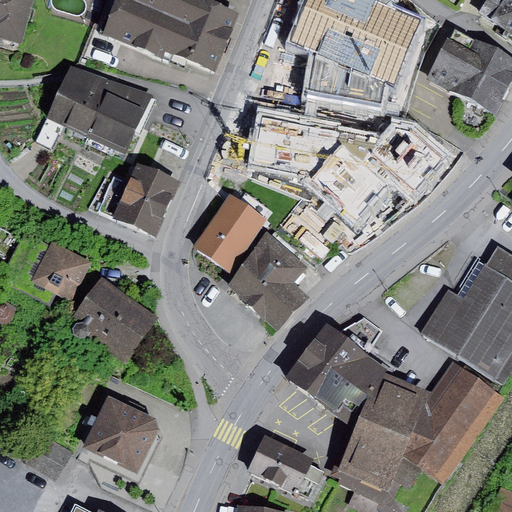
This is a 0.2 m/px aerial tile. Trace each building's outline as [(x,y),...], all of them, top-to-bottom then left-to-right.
[(0,0),(0,38),(22,45),(34,0),(0,0)] [(117,0),(103,34),(163,59),(166,51),(217,72),(243,12),(213,0),(117,0)] [(362,0),(355,16),(368,22),(368,21),(377,0),(362,0)] [(394,6),(381,0),(377,0),(368,21),(384,28),(394,6)] [(511,0),(488,0),(479,14),(511,35),(511,0)] [(370,31),(329,21),(312,96),(393,115),(409,46),(369,36),(370,31)] [(511,86),(511,60),(454,30),(428,80),(497,115),(511,86)] [(301,51),(290,48),(284,78),(295,80),(301,51)] [(111,86),(71,72),(45,125),(61,133),(85,144),(111,86)] [(153,100),(111,86),(85,144),(126,164),(137,138),(141,139),(155,105),(151,103),(153,100)] [(337,145),(279,122),(260,170),(317,193),(337,145)] [(61,133),(45,125),(36,142),(53,151),(61,133)] [(390,159),(387,162),(428,198),(457,166),(416,129),(413,133),(395,128),(376,150),(390,159)] [(180,180),(138,162),(129,183),(114,177),(100,212),(157,236),(180,180)] [(255,190),(247,202),(269,218),(277,206),(255,190)] [(267,220),(231,195),(194,246),(229,272),(267,220)] [(307,268),(266,233),(228,285),(278,332),(307,298),(292,285),(307,268)] [(93,261),(53,241),(33,281),(73,301),(93,261)] [(511,255),(498,246),(485,264),(511,280),(511,255)] [(479,261),(458,295),(465,299),(485,264),(479,261)] [(449,289),(422,333),(503,385),(511,370),(511,280),(485,264),(465,299),(458,295),(449,289)] [(100,276),(67,325),(73,329),(73,334),(81,340),(87,337),(126,364),(158,316),(100,276)] [(18,308),(1,299),(0,301),(0,316),(11,322),(18,308)] [(340,333),(328,324),(287,377),(354,429),(340,468),(335,466),(332,477),(340,480),(339,485),(355,492),(379,504),(377,509),(379,511),(404,511),(396,499),(400,483),(411,491),(426,469),(403,452),(432,413),(428,400),(433,392),(388,374),(390,371),(367,355),(382,331),(365,318),(340,333)] [(454,363),(433,392),(428,400),(432,413),(464,369),(454,363)] [(6,367),(0,375),(0,394),(6,398),(21,379),(6,367)] [(506,399),(464,369),(432,413),(403,452),(426,469),(444,483),(506,399)] [(37,404),(22,396),(14,410),(29,419),(37,404)] [(157,418),(110,396),(86,448),(139,473),(160,429),(157,418)] [(313,460),(265,436),(247,471),(297,497),(299,493),(310,498),(323,472),(310,466),(313,460)] [(72,456),(46,438),(30,462),(56,480),(72,456)] [(17,476),(8,493),(21,500),(30,483),(17,476)] [(492,498),(486,511),(511,511),(511,491),(501,487),(496,499),(492,498)] [(379,504),(355,492),(349,506),(360,511),(375,511),(377,509),(379,504)]
